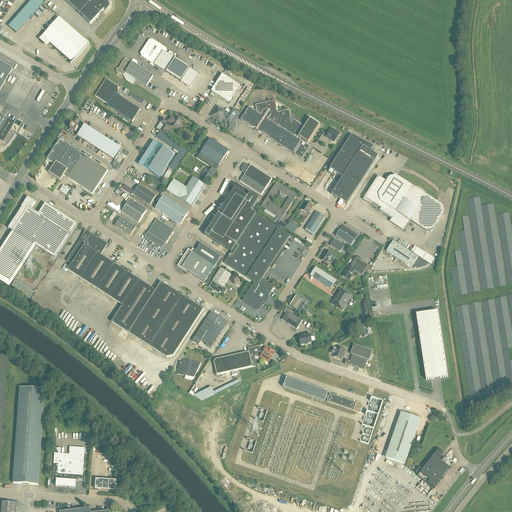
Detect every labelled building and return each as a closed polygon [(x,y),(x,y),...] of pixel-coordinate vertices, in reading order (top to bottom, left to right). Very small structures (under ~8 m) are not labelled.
[(15,33),(42,2),(39,0),(31,0),(8,27),(15,33)] [(64,0),(90,24),(103,10),(105,11),(109,7),(109,4),(104,0),(64,0)] [(89,44),(58,17),(42,37),(38,40),(46,47),(48,45),(49,43),(72,63),(89,44)] [(141,57),(150,63),(149,64),(153,66),(154,65),(190,88),(199,74),(189,68),(173,58),(167,54),(166,49),(152,40),(149,40),(140,54),(141,57)] [(153,77),(132,63),(125,59),(123,62),(119,69),(116,70),(117,74),(119,73),(124,76),(126,73),(147,87),(153,77)] [(0,90),(12,69),(0,62),(0,90)] [(229,103),(240,86),(223,75),(212,92),(229,103)] [(132,122),(140,110),(117,95),(119,90),(118,90),(119,88),(106,79),(95,97),(108,105),(107,106),(132,122)] [(239,111),(252,91),(247,88),(234,108),(239,111)] [(278,113),(275,101),(256,105),(257,111),(256,111),(249,108),(241,121),(302,160),(310,147),(307,145),(320,125),(310,119),(304,128),(293,121),(292,122),(289,111),(278,113)] [(214,119),(221,123),(224,118),(226,119),(225,120),(230,123),(237,112),(232,109),(229,114),(227,113),(217,106),(212,114),(213,115),(214,119)] [(13,123),(14,124),(15,123),(6,118),(6,119),(4,118),(5,117),(0,114),(0,138),(2,140),(0,144),(0,151),(4,149),(7,146),(10,142),(13,138),(15,134),(10,131),(9,130),(13,123)] [(175,119),(170,116),(167,121),(172,124),(170,126),(177,131),(183,122),(176,117),(175,119)] [(233,132),(237,126),(236,120),(234,119),(228,128),(233,132)] [(123,149),(110,141),(85,125),(81,130),(73,125),(70,129),(78,135),(77,137),(115,161),(123,149)] [(331,128),(326,137),(334,142),(340,134),(331,128)] [(347,205),(379,157),(371,152),(372,149),(373,147),(352,135),(330,169),(343,178),(332,195),(347,205)] [(219,166),(229,151),(210,139),(201,154),(217,165),(219,166)] [(80,150),(79,152),(60,140),(47,160),(55,165),(54,166),(51,172),(50,173),(61,180),(64,176),(68,179),(93,195),(108,171),(83,155),(84,153),(80,150)] [(160,179),(174,156),(164,149),(154,142),(139,165),(149,172),(160,179)] [(198,153),(197,156),(189,150),(184,158),(188,160),(190,157),(194,160),(195,158),(209,167),(202,177),(209,181),(216,171),(213,170),(217,165),(201,154),(198,153)] [(261,196),(265,190),(272,179),(251,166),(250,167),(246,165),(244,165),(241,170),(242,172),(245,174),(244,176),(240,182),(261,196)] [(159,189),(163,182),(154,177),(150,183),(159,189)] [(372,206),(389,217),(392,219),(390,223),(403,231),(410,222),(426,232),(433,231),(444,214),(443,207),(396,177),(389,178),(387,182),(378,177),(365,198),(373,204),(372,206)] [(206,187),(196,180),(193,183),(191,182),(186,188),(174,180),(167,191),(192,208),(206,187)] [(273,287),(262,279),(290,237),(256,214),(251,211),(259,199),(250,193),(234,183),(233,183),(228,190),(229,191),(232,193),(224,206),(220,207),(221,210),(217,211),(218,214),(204,235),(231,252),(224,263),(255,283),(243,301),(258,310),(273,287)] [(60,190),(67,194),(70,188),(63,184),(60,190)] [(295,195),(279,184),(278,185),(277,186),(275,185),(261,207),(266,210),(264,212),(275,219),(280,223),(281,220),(296,198),(294,197),(294,196),(295,195)] [(133,193),(122,186),(120,189),(131,196),(133,193)] [(150,206),(156,197),(139,186),(133,195),(150,206)] [(164,196),(161,195),(157,201),(160,202),(155,209),(181,225),(189,213),(164,196)] [(22,208),(15,218),(12,224),(8,229),(13,231),(0,250),(0,281),(10,288),(34,250),(36,247),(39,248),(55,259),(77,225),(45,204),(39,214),(31,210),(36,203),(28,197),(21,207),(22,208)] [(139,223),(147,211),(130,200),(122,213),(139,223)] [(308,214),(313,206),(307,202),(301,210),(308,214)] [(314,234),(325,218),(317,212),(306,229),(305,231),(312,236),(313,234),(314,234)] [(130,236),(136,228),(120,218),(115,226),(130,236)] [(162,249),(174,231),(157,220),(144,238),(162,249)] [(351,246),(358,236),(345,227),(342,228),(336,237),(351,246)] [(86,231),(78,244),(67,261),(72,265),(68,271),(81,279),(80,282),(83,284),(85,281),(122,306),(111,323),(122,329),(119,334),(126,339),(129,334),(166,358),(173,357),(204,310),(161,283),(156,291),(131,275),(132,273),(124,267),(122,270),(100,255),(107,245),(96,238),(96,237),(91,234),(86,231)] [(401,238),(398,242),(408,248),(411,244),(401,238)] [(340,252),(344,247),(334,240),(330,246),(340,252)] [(417,263),(418,261),(417,260),(418,258),(393,242),(387,252),(412,268),(416,262),(417,263)] [(221,258),(201,244),(196,251),(192,248),(190,252),(187,250),(180,261),(180,262),(177,266),(185,272),(186,271),(205,283),(221,258)] [(417,246),(413,252),(432,264),(436,258),(417,246)] [(330,264),(334,257),(332,255),(327,251),(321,260),(324,262),(322,265),(327,268),(329,265),(326,264),(327,262),(330,264)] [(300,265),(302,267),(311,257),(309,254),(300,265)] [(362,276),(369,266),(356,258),(351,265),(353,266),(352,269),(349,267),(342,277),(349,281),(355,271),(362,276)] [(337,287),(339,283),(316,268),(310,276),(331,290),(334,285),(337,287)] [(224,294),(227,290),(223,288),(231,275),(221,269),(209,287),(219,294),(220,292),(224,294)] [(435,275),(391,281),(395,304),(438,297),(435,275)] [(29,302),(35,293),(16,281),(10,290),(29,302)] [(343,312),(353,296),(341,288),(331,304),(343,312)] [(295,300),(290,307),(296,311),(301,304),(295,300)] [(297,330),(302,321),(287,311),(282,320),(297,330)] [(228,323),(222,319),(222,318),(218,316),(212,312),(195,338),(193,342),(199,346),(201,342),(211,348),(228,323)] [(426,381),(448,377),(438,312),(416,315),(426,381)] [(308,345),(312,344),(310,335),(299,338),(301,346),(305,345),(305,346),(308,345)] [(369,361),(373,352),(354,345),(351,354),(353,355),(349,364),(364,370),(367,360),(369,361)] [(255,358),(256,356),(261,349),(258,346),(252,348),(252,349),(251,349),(250,351),(250,352),(216,360),(214,363),(217,375),(257,366),(255,358)] [(264,351),(261,349),(256,356),(269,364),(272,359),(276,354),(266,347),(264,351)] [(337,349),(332,347),(330,353),(335,355),(334,357),(341,360),(345,350),(337,348),(337,349)] [(201,364),(183,360),(183,362),(180,362),(177,375),(195,378),(201,364)] [(287,379),(284,388),(324,402),(326,399),(328,399),(327,402),(353,411),(356,403),(330,394),(329,396),(327,396),(328,393),(287,379)] [(215,395),(214,392),(211,387),(194,396),(201,401),(215,395)] [(38,486),(45,390),(20,388),(13,484),(38,486)] [(263,423),(267,411),(258,408),(254,420),(263,423)] [(405,465),(420,419),(401,413),(386,458),(405,465)] [(252,454),(256,442),(248,439),(243,451),(252,454)] [(85,448),(70,447),(69,455),(61,454),(61,452),(61,449),(55,448),(55,451),(58,451),(58,454),(54,454),(53,479),(57,480),(56,487),(70,488),(70,489),(76,489),(77,481),(83,481),(85,448)] [(442,455),(442,453),(442,452),(440,450),(437,451),(418,476),(434,489),(450,468),(438,459),(442,455)] [(116,491),(117,481),(96,479),(95,489),(116,491)]
